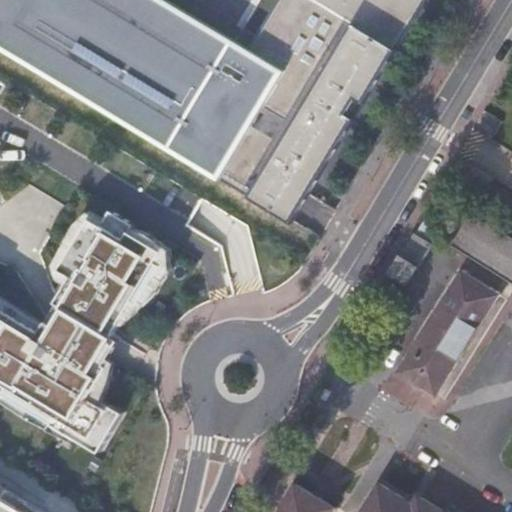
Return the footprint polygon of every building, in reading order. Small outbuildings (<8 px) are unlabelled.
[(430,0),(280,0),(249,52),(168,0),(0,0),(0,1),(0,40),(293,226),(375,94),(430,0)] [(489,179),(474,170),(463,187),(480,199),(489,179)] [(511,236),(473,212),(453,245),(511,281),(511,236)] [(0,381),(97,441),(126,417),(104,397),(124,341),(118,334),(156,251),(98,213),(65,267),(76,283),(52,328),(0,297),(0,381)] [(416,235),(386,281),(402,291),(432,246),(416,235)] [(463,272),(403,366),(421,378),(417,384),(435,395),(499,295),(463,272)] [(421,378),(403,366),(399,372),(417,384),(421,378)] [(296,483),(279,511),(333,511),(336,507),(296,483)] [(382,484),(363,511),(446,511),(421,496),(415,505),(382,484)] [(0,511),(30,511),(0,493),(0,511)]
